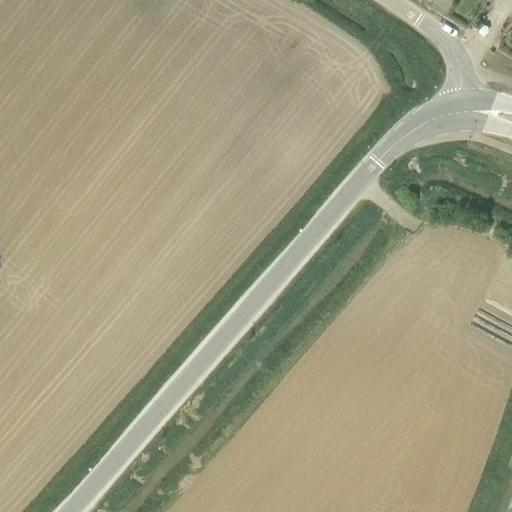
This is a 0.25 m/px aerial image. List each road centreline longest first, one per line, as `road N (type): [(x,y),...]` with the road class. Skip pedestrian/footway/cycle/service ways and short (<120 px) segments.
road 1 (unclassified): [(69,511),(382,156),(433,118),(466,112)]
road 2 (unclassified): [(466,112),(444,36),(384,0)]
